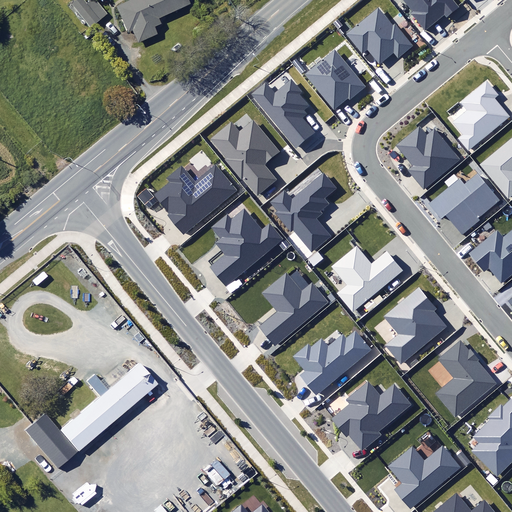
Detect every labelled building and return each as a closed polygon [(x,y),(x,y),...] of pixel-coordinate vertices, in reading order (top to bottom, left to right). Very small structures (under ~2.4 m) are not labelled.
[(92,0),(88,4),(84,0),(77,0),(72,6),(92,27),(107,13),(95,0),(92,0)] [(190,4),(188,0),(130,0),(118,6),(129,31),(133,30),(139,43),(158,34),(154,27),(161,23),(159,18),(190,4)] [(410,13),(425,31),(445,15),(447,17),(459,7),(452,0),(403,0),(413,11),(410,13)] [(367,49),(379,64),(393,53),(398,59),(413,46),(395,24),(393,25),(378,7),(345,33),(362,54),(367,49)] [(304,74),(333,110),(348,97),(351,101),(367,87),(335,48),(304,74)] [(252,94),(295,148),(314,133),(302,118),(307,114),(304,110),(308,107),(299,96),(302,93),(292,80),(274,94),(266,83),(252,94)] [(457,138),(468,152),(511,117),(495,97),(498,95),(487,82),(462,102),(468,111),(453,123),(462,134),(457,138)] [(244,177),(258,194),(276,179),(264,165),(281,151),(254,118),(239,131),(231,122),(210,139),(225,158),(224,159),(241,180),(244,177)] [(408,170),(424,189),(460,159),(435,129),(428,136),(420,126),(397,145),(414,166),(408,170)] [(511,139),(480,164),(508,198),(511,194),(511,139)] [(168,216),(184,235),(237,191),(215,165),(195,181),(182,165),(166,177),(171,182),(155,195),(170,214),(168,216)] [(446,216),(462,235),(480,220),(478,218),(500,200),(478,173),(464,184),(459,178),(428,204),(441,220),(446,216)] [(293,230),(312,253),(332,236),(317,218),(323,213),(320,210),(328,203),(323,198),(335,189),(323,174),(292,199),(285,191),(271,202),(278,210),(274,213),(290,233),(293,230)] [(137,196),(144,205),(154,197),(147,188),(137,196)] [(209,268),(226,287),(284,239),(270,222),(262,228),(245,208),(231,219),(227,214),(212,227),(222,238),(216,243),(226,254),(209,268)] [(469,253),(484,272),(489,268),(501,282),(511,273),(511,230),(504,237),(498,230),(469,253)] [(337,293),(353,312),(403,271),(387,251),(372,263),(357,246),(332,267),(347,285),(337,293)] [(259,326),(274,345),(328,303),(312,283),(302,291),(286,272),(261,292),(277,312),(259,326)] [(385,345),(402,364),(447,327),(434,311),(437,308),(420,287),(384,316),(399,334),(385,345)] [(300,376),(317,396),(371,349),(355,331),(346,338),(342,334),(328,346),(322,339),(311,348),(308,344),(293,356),(306,371),(300,376)] [(436,393),(455,417),(496,384),(477,361),(479,359),(470,349),(469,350),(460,340),(437,358),(454,379),(436,393)] [(160,384),(141,362),(108,389),(96,375),(89,381),(101,395),(60,430),(46,413),(24,431),(57,470),(160,384)] [(380,395),(369,381),(345,400),(348,404),(330,419),(346,438),(348,436),(360,451),(380,435),(378,432),(411,405),(394,384),(380,395)] [(511,399),(510,398),(503,406),(500,403),(485,418),(488,421),(472,437),(479,444),(472,452),(497,477),(511,461),(511,399)] [(424,461),(413,447),(389,466),(404,483),(395,490),(412,510),(462,469),(443,445),(424,461)] [(256,468),(243,453),(218,473),(231,489),(256,468)] [(471,511),(457,493),(434,511),(494,511),(484,500),(471,511)] [(333,511),(334,511),(324,501),(310,511),(333,511)]
